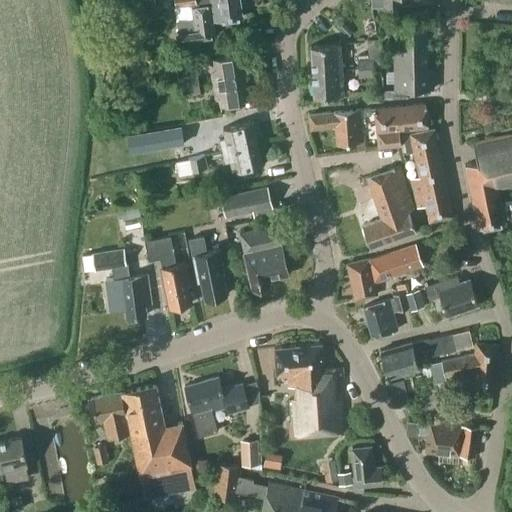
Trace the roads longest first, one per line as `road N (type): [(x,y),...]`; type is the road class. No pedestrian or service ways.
road 1 (residential): [(484,511),(509,347),(447,138),(445,0)]
road 2 (residential): [(313,317),(325,272),(283,53),(286,29),(312,5)]
road 3 (unclassified): [(0,398),(280,315),(313,317)]
road 4 (unclassified): [(450,511),(415,474),(351,351),(313,317)]
